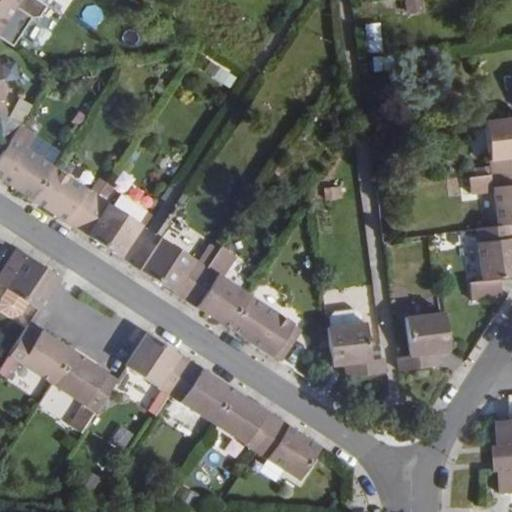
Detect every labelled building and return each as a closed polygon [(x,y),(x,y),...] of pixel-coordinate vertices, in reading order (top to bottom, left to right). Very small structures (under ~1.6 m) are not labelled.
[(38,0),(0,0),(0,29),(16,5),(33,16),(38,15),(45,4),(41,2),(38,0)] [(422,0),(407,0),(409,10),(424,9),(422,0)] [(368,54),(384,53),(381,23),(366,24),(368,54)] [(20,98),(11,118),(25,125),(34,105),(20,98)] [(0,130),(2,141),(10,139),(11,138),(8,119),(0,120),(0,130)] [(493,173),(511,170),(511,119),(486,122),(493,173)] [(3,149),(0,154),(0,178),(34,201),(55,168),(25,149),(35,134),(20,124),(11,138),(10,139),(3,149)] [(55,168),(34,201),(77,229),(98,196),(55,168)] [(500,226),(511,224),(511,170),(493,173),(472,176),(474,193),(489,191),(488,184),(495,183),(496,190),(500,226)] [(98,196),(77,229),(121,257),(142,224),(98,196)] [(499,278),(511,276),(511,224),(500,226),(477,229),(483,274),(483,280),(469,282),(472,300),(502,295),(499,278)] [(163,238),(141,271),(185,300),(207,267),(196,260),(163,238)] [(196,260),(207,267),(220,246),(210,240),(196,260)] [(207,267),(185,300),(229,328),(251,295),(223,278),(237,256),(221,246),(220,246),(207,267)] [(0,282),(40,308),(61,278),(17,249),(3,269),(0,273),(0,282)] [(251,295),(229,328),(273,357),(280,346),(288,352),(295,341),(287,336),(295,325),(251,295)] [(333,327),(363,323),(362,313),(356,309),(335,312),(331,317),(333,327)] [(397,357),(399,371),(437,366),(436,353),(448,352),(443,312),(405,316),(411,356),(397,357)] [(346,365),(348,378),(387,372),(385,359),(372,362),(367,322),(363,323),(333,327),(328,327),(334,366),(346,365)] [(74,351),(31,323),(9,354),(53,383),(74,351)] [(303,330),(295,325),(287,336),(295,341),(303,330)] [(170,395),(191,363),(146,333),(126,365),(170,395)] [(280,346),(273,357),(281,362),(288,352),(280,346)] [(96,412),(117,379),(74,351),(53,383),(96,412)] [(170,395),(213,423),(234,391),(191,363),(170,395)] [(213,423),(257,451),(278,420),(234,391),(213,423)] [(80,405),(68,425),(83,433),(94,414),(80,405)] [(300,480),(322,449),(278,420),(257,451),(300,480)] [(497,459),(511,457),(511,420),(509,421),(495,422),(497,459)] [(511,457),(497,459),(498,468),(499,494),(511,493),(511,457)]
